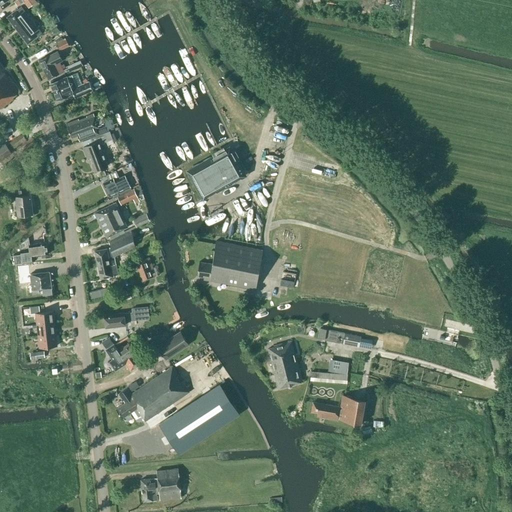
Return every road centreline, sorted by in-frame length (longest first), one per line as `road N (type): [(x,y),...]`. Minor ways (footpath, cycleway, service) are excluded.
road 1 (unclassified): [(493,387),(449,282),(407,222),(225,43),(205,0)]
road 2 (unclassified): [(81,311),(57,156),(34,91),(0,40)]
road 3 (unclassified): [(106,511),(81,311)]
road 4 (residential): [(493,387),(369,352)]
